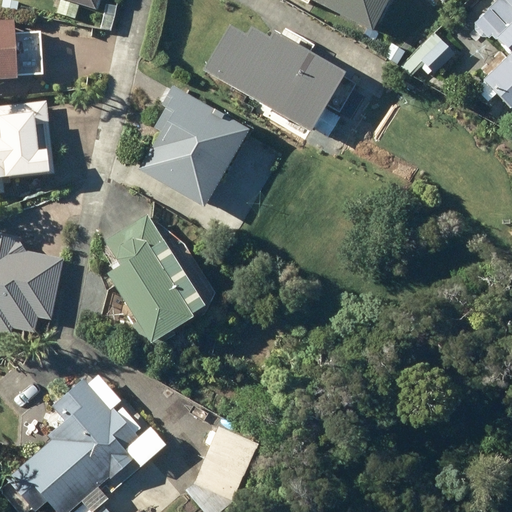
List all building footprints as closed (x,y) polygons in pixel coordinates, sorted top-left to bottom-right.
[(47,0),(56,3),(51,18),(69,24),(74,9),(89,14),(93,0),(47,0)] [(289,0),(359,38),(379,0),(289,0)] [(511,0),(494,0),(475,18),(511,53),(486,77),(511,105),(511,0)] [(0,100),(4,101),(3,80),(33,80),(32,38),(2,38),(2,29),(0,29),(0,100)] [(222,31),(195,74),(297,138),(315,109),(330,118),(347,91),(262,38),(258,45),(240,34),(236,40),(222,31)] [(436,43),(416,63),(429,76),(449,57),(436,43)] [(478,75),(464,59),(438,83),(452,99),(478,75)] [(154,110),(158,113),(148,131),(154,134),(129,177),(192,215),(238,138),(163,94),(154,110)] [(0,183),(49,178),(41,105),(0,109),(0,183)] [(105,275),(92,283),(134,354),(178,328),(175,322),(189,314),(150,250),(154,247),(138,221),(96,245),(103,257),(101,269),(105,275)] [(0,336),(5,338),(6,332),(27,336),(30,321),(46,324),(57,262),(21,255),(11,240),(0,238),(0,336)] [(0,486),(1,487),(0,487),(0,501),(9,511),(33,511),(35,511),(66,511),(72,508),(75,511),(89,511),(99,504),(90,493),(123,464),(117,456),(130,445),(77,383),(46,410),(58,424),(41,439),(45,444),(0,483),(0,486)] [(249,442),(208,428),(188,484),(229,499),(249,442)]
